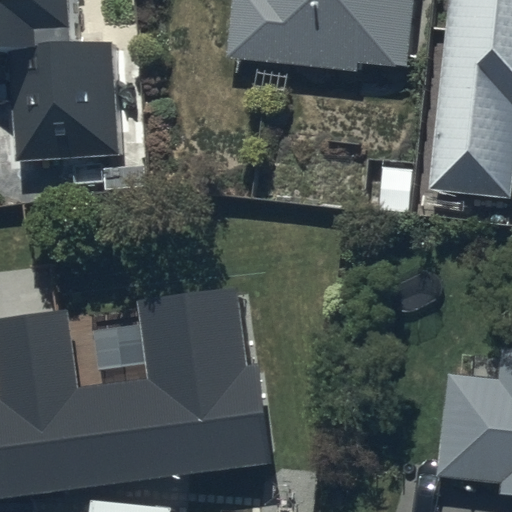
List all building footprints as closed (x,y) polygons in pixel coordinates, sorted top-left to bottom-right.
[(78,61),(77,0),(0,0),(0,82),(22,82),(24,171),(122,169),(120,60),(78,61)] [(421,0),(254,0),(254,1),(247,0),(239,0),(233,69),(363,81),(364,76),(414,81),(421,0)] [(511,0),(450,0),(431,203),(511,210),(511,0)] [(330,155),(329,216),(413,218),(415,180),(387,179),(387,196),(371,196),(372,156),(330,155)] [(66,309),(0,317),(0,499),(273,464),(260,363),(246,365),(236,289),(138,301),(148,379),(76,389),(66,309)] [(511,366),(507,366),(505,389),(451,385),(443,491),(507,495),(506,510),(511,510),(511,366)] [(316,511),(320,470),(264,466),(260,511),(316,511)] [(173,511),(174,507),(91,501),(90,511),(173,511)]
